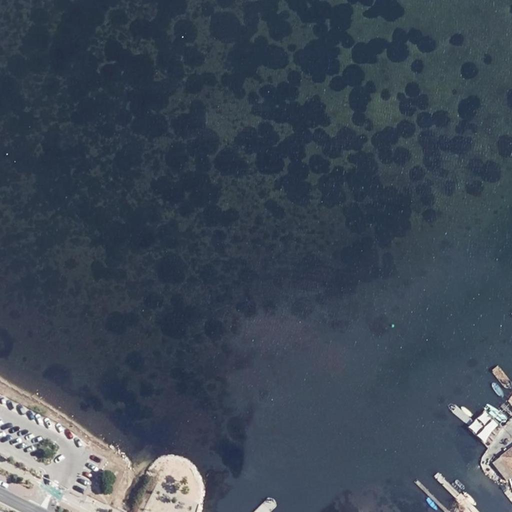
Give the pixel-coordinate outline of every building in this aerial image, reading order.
[(99,466),(103,459),(91,452),(87,459),(99,466)] [(511,454),(510,452),(501,458),(509,467),(511,471),(511,454)] [(511,471),(509,467),(501,458),(493,464),(508,482),(511,478),(511,471)] [(95,473),(99,466),(87,459),(83,467),(95,473)] [(91,481),(95,473),(83,467),(79,474),(91,481)] [(87,488),(91,481),(79,474),(75,481),(87,488)] [(83,495),(87,488),(75,481),(71,489),(83,495)]
